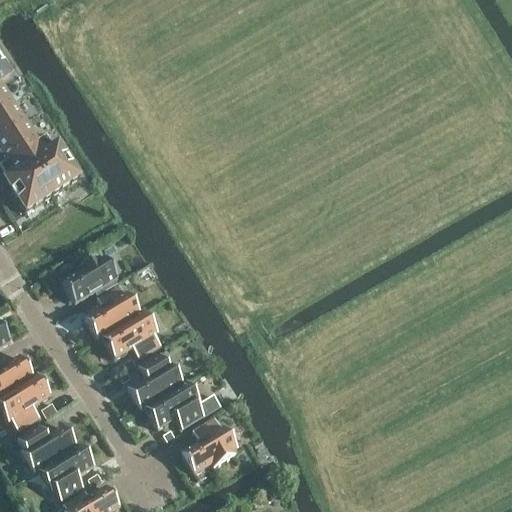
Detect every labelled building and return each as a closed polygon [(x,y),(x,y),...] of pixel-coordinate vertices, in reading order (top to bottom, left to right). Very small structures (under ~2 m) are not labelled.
[(0,59),(0,152),(8,164),(3,168),(10,179),(4,183),(26,216),(80,181),(58,148),(54,150),(47,139),(39,144),(3,89),(1,85),(12,78),(0,59)] [(79,277),(62,287),(75,308),(117,283),(104,261),(100,264),(98,260),(77,273),(79,277)] [(102,312),(84,323),(97,344),(101,342),(140,319),(127,297),(124,299),(119,291),(97,304),(102,312)] [(140,319),(101,342),(114,363),(132,353),(138,364),(160,350),(154,339),(157,338),(144,316),(140,319)] [(0,352),(10,346),(0,329),(0,352)] [(145,383),(127,394),(140,415),(144,412),(182,389),(169,367),(166,369),(160,358),(160,359),(138,372),(145,383)] [(0,402),(33,382),(19,359),(0,371),(0,402)] [(33,382),(0,402),(0,414),(8,427),(11,425),(18,436),(39,422),(33,412),(50,401),(37,380),(33,382)] [(182,389),(144,412),(157,434),(175,423),(181,434),(220,410),(213,399),(200,408),(187,386),(182,389)] [(199,447),(181,457),(194,479),(211,468),(213,472),(234,459),(232,456),(237,453),(224,432),(221,434),(214,423),(192,436),(199,447)] [(39,430),(17,444),(24,455),(20,456),(34,478),(38,475),(76,452),(63,430),(45,441),(39,430)] [(76,452),(38,475),(51,497),(54,495),(60,506),(82,492),(76,481),(93,471),(80,449),(76,452)] [(84,495),(62,509),(64,511),(118,511),(106,491),(88,502),(84,495)]
